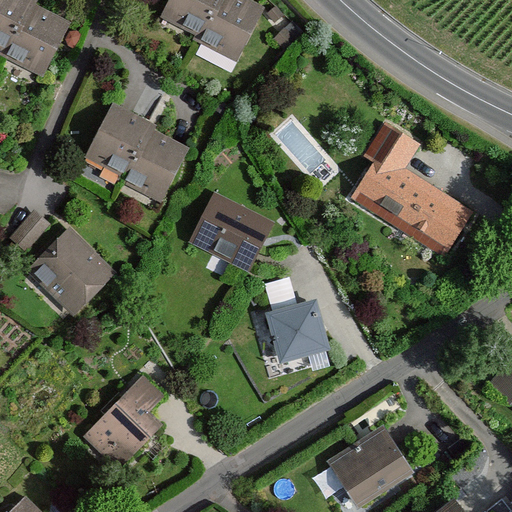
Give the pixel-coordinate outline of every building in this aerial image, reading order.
[(27,0),(0,0),(0,58),(42,84),(75,28),(27,0)] [(264,2),(261,0),(165,0),(156,19),(236,59),(264,2)] [(190,149),(111,109),(84,161),(163,202),(190,149)] [(353,206),(444,262),(472,216),(404,174),(419,151),(383,129),(362,163),(375,170),(353,206)] [(189,250),(250,281),(277,229),(216,198),(189,250)] [(38,208),(11,236),(27,250),(53,223),(38,208)] [(27,279),(74,324),(117,279),(70,234),(27,279)] [(266,282),(273,303),(297,296),(291,275),(266,282)] [(270,320),(283,372),(334,359),(320,307),(270,320)] [(511,350),(483,385),(511,409),(511,350)] [(86,442),(122,477),(165,432),(153,420),(167,405),(143,382),(86,442)] [(385,431),(326,469),(353,511),(361,511),(415,477),(385,431)] [(460,511),(450,499),(434,511),(460,511)]
